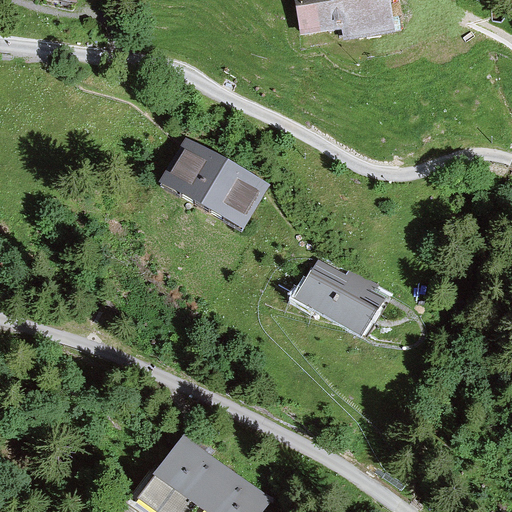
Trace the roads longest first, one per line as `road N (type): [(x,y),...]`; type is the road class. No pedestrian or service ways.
road 1 (track): [(0,46),(144,67),(207,88),(372,171),(413,172),(467,158),(511,165)]
road 2 (track): [(399,511),(327,460),(193,391),(0,320)]
